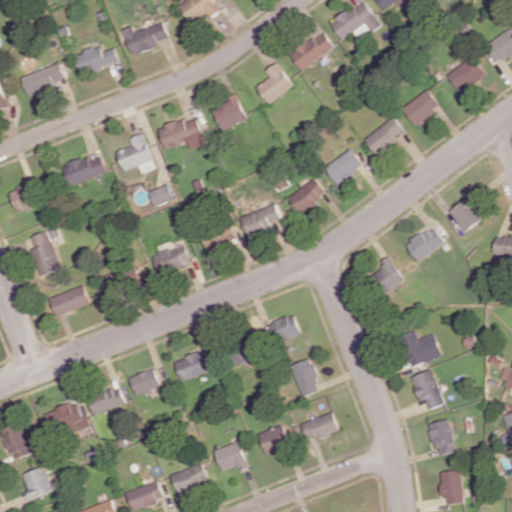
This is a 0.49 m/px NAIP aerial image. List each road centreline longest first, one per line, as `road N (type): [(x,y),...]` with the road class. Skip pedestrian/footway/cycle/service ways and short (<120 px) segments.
road 1 (residential): [(511,113),(319,257),(0,385)]
road 2 (residential): [(0,150),(186,78),(300,0)]
road 3 (residential): [(319,257),(391,442),(403,511)]
road 4 (residential): [(241,511),(394,455)]
